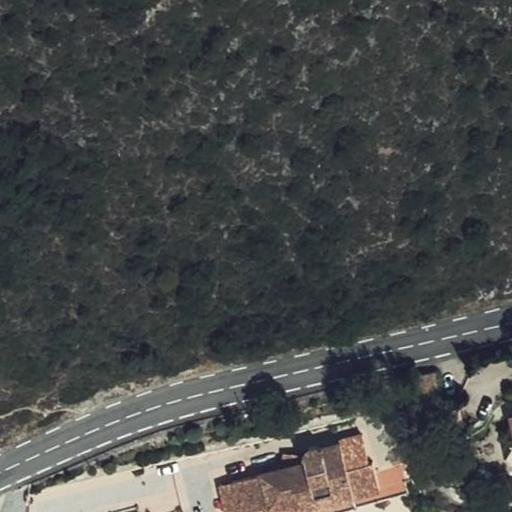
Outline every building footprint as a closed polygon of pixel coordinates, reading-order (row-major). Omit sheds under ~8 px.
[(429,372),(407,376),(414,408),(435,403),(429,372)] [(298,456),(298,460),(297,468),(275,474),(227,486),(232,511),(354,511),(385,503),(382,490),(373,492),(372,488),(366,466),(362,468),(353,442),(311,454),(305,452),(298,456)] [(297,468),(298,460),(275,459),(275,474),(297,468)] [(392,482),(372,488),(373,492),(382,490),(385,503),(397,500),(392,482)] [(232,511),(227,486),(212,490),(218,511),(232,511)]
